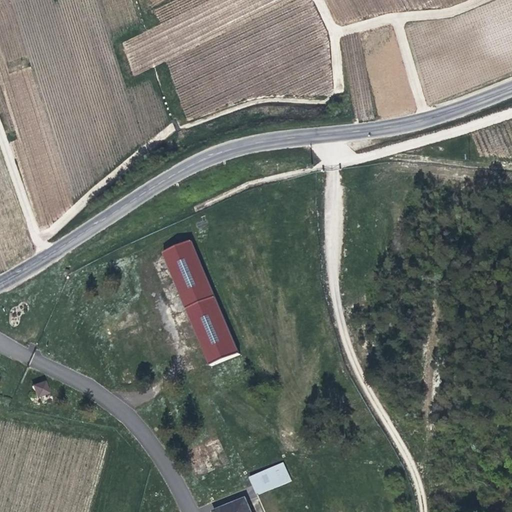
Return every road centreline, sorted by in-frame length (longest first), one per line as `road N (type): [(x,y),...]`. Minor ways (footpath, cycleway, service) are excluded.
road 1 (tertiary): [(511,83),(406,124),(213,145),(40,258)]
road 2 (track): [(315,0),(329,31),(335,94),(235,106),(170,132),(37,240)]
road 3 (unclassified): [(197,511),(135,425),(56,349),(40,258)]
road 4 (track): [(393,18),(429,130),(445,135),(511,112)]
road 5 (track): [(329,31),(439,13),(469,0)]
road 6 (track): [(0,129),(40,258)]
